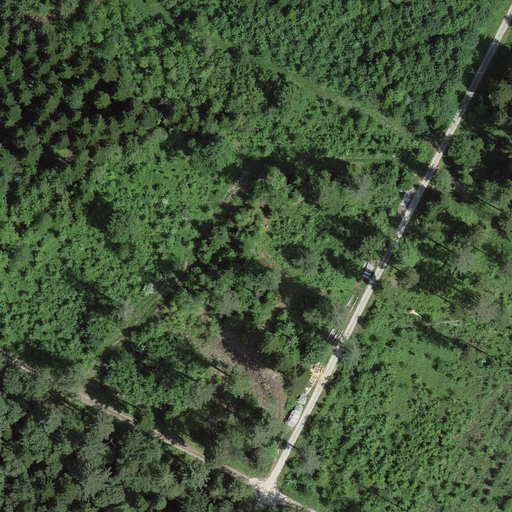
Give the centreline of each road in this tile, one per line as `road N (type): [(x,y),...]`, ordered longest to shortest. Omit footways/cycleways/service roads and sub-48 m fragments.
road 1 (track): [(511,14),(257,511)]
road 2 (track): [(304,511),(0,350)]
road 3 (track): [(443,145),(133,1)]
road 4 (track): [(0,97),(77,0)]
